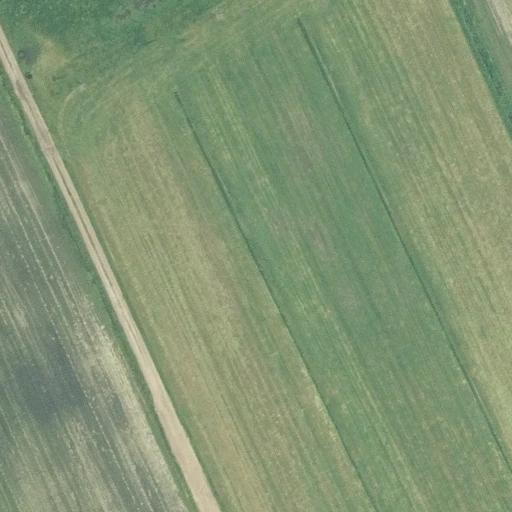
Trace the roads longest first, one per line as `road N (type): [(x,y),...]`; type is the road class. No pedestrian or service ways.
road 1 (track): [(0,61),(208,511)]
road 2 (track): [(22,107),(190,0)]
